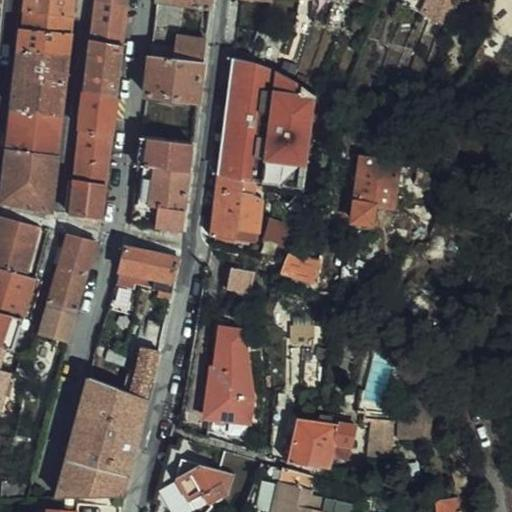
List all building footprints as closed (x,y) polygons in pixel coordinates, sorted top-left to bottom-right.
[(26,0),(25,11),(74,17),(76,0),(26,0)] [(97,0),(93,40),(124,46),(129,1),(124,0),(97,0)] [(213,0),(159,0),(158,5),(184,9),(211,13),(213,0)] [(181,34),(184,9),(158,5),(153,53),(173,55),(175,33),(181,34)] [(21,50),(70,56),(74,17),(25,11),(21,50)] [(176,60),(204,63),(207,41),(179,38),(176,60)] [(87,92),(117,98),(124,46),(93,40),(87,92)] [(14,110),(63,118),(70,56),(21,50),(14,110)] [(252,52),(233,50),(218,166),(242,170),(258,173),(260,172),(304,175),(317,89),(285,65),(252,52)] [(204,63),(176,60),(152,56),(147,97),(199,103),(204,63)] [(82,132),(113,137),(117,98),(87,92),(82,132)] [(10,150),(58,157),(63,118),(14,110),(10,150)] [(171,131),(170,141),(186,143),(187,134),(171,131)] [(76,181),(108,185),(113,137),(82,132),(76,181)] [(194,144),(186,143),(170,141),(142,137),(139,166),(154,169),(153,176),(190,181),(194,144)] [(58,157),(10,150),(4,202),(52,211),(58,157)] [(379,212),(398,214),(405,168),(367,163),(358,225),(376,227),(379,212)] [(241,185),(242,170),(218,166),(211,227),(235,231),(236,222),(256,223),(259,196),(250,186),(241,185)] [(440,174),(415,167),(411,187),(428,190),(438,187),(440,174)] [(160,207),(157,229),(183,232),(190,181),(153,176),(149,205),(160,207)] [(72,216),(103,219),(108,185),(76,181),(72,216)] [(379,212),(376,227),(395,230),(398,214),(379,212)] [(40,227),(3,215),(0,225),(0,242),(33,252),(40,227)] [(284,245),(292,222),(271,215),(263,238),(284,245)] [(60,266),(88,275),(97,243),(68,234),(60,266)] [(0,242),(0,266),(27,275),(33,252),(0,242)] [(180,260),(127,249),(121,270),(118,275),(117,281),(134,285),(159,290),(157,298),(170,301),(173,287),(176,273),(180,260)] [(319,283),(324,266),(290,259),(283,273),(313,281),(319,283)] [(37,278),(27,275),(0,266),(0,310),(24,317),(37,278)] [(88,275),(60,266),(50,301),(73,308),(72,313),(77,314),(88,275)] [(260,274),(232,267),(228,290),(255,296),(260,274)] [(117,281),(115,286),(132,291),(134,285),(117,281)] [(72,313),(49,305),(40,335),(68,343),(77,314),(72,313)] [(0,346),(6,348),(15,350),(24,317),(0,310),(0,346)] [(222,328),(210,418),(250,423),(253,401),(252,400),(252,393),(245,331),(222,328)] [(142,348),(137,372),(153,378),(159,352),(142,348)] [(60,498),(123,500),(149,397),(91,378),(86,399),(60,498)] [(364,413),(363,421),(372,422),(372,420),(374,420),(375,413),(381,394),(362,389),(357,412),(364,413)] [(297,415),(287,461),(313,465),(329,468),(331,455),(333,442),(337,422),(297,415)] [(338,416),(337,422),(333,442),(351,445),(356,418),(338,416)] [(369,455),(391,458),(394,422),(374,420),(372,420),(372,422),(369,455)] [(351,445),(333,442),(331,455),(341,456),(349,458),(351,445)] [(160,490),(159,495),(157,503),(162,504),(165,502),(167,499),(171,498),(175,497),(184,460),(181,446),(177,446),(176,453),(172,463),(160,490)] [(233,495),(237,474),(184,460),(175,497),(194,501),(206,493),(214,502),(233,495)] [(315,477),(315,475),(312,474),(283,467),(279,480),(273,507),(272,511),(323,511),(324,511),(327,497),(311,493),(315,477)] [(455,489),(467,487),(468,485),(466,469),(453,471),(455,489)] [(14,484),(2,483),(2,497),(6,497),(30,498),(34,481),(17,479),(14,484)] [(272,507),(276,481),(265,479),(262,506),(272,507)] [(433,499),(434,511),(451,511),(450,498),(433,499)]
